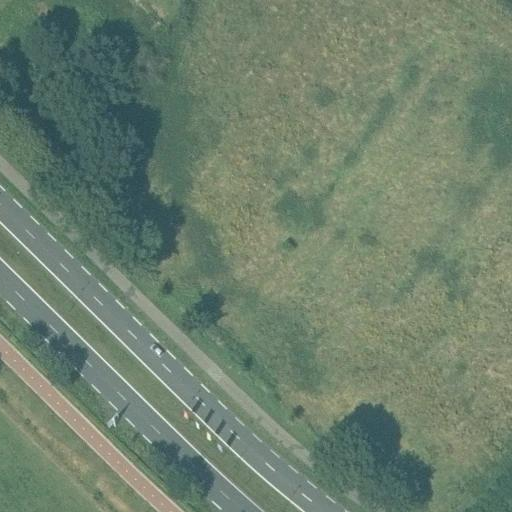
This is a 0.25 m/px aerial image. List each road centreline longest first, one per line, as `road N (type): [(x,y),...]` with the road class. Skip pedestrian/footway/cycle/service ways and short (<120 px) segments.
road 1 (unclassified): [(384,511),(263,413),(0,147)]
road 2 (primary): [(326,511),(265,464),(0,204)]
road 3 (primary): [(0,275),(244,511)]
road 4 (unclassified): [(170,511),(0,346)]
